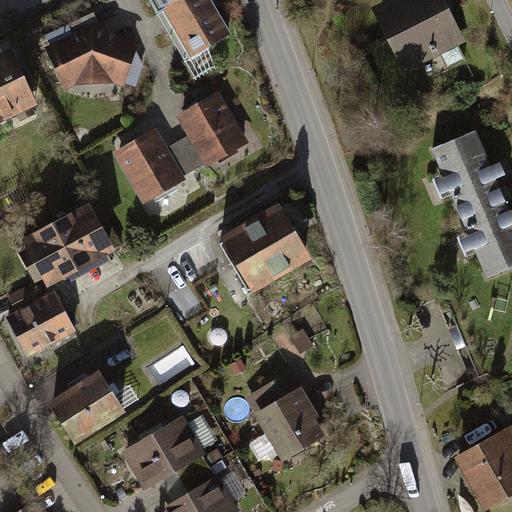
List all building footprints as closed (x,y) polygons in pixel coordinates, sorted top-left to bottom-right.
[(212,0),(155,0),(189,62),(233,38),(212,0)] [(389,0),(373,8),(405,73),(468,43),(448,3),(446,0),(389,0)] [(97,25),(45,49),(64,91),(79,84),(113,83),(127,89),(145,43),(97,25)] [(12,53),(0,58),(0,129),(39,111),(12,53)] [(220,90),(177,116),(188,136),(204,163),(207,167),(250,142),(220,90)] [(186,180),(184,176),(168,148),(156,128),(114,152),(144,204),(186,180)] [(479,129),(431,149),(443,180),(435,184),(441,198),(454,193),(472,238),(462,242),(467,256),(477,252),(488,281),(511,271),(511,213),(511,214),(500,185),(510,181),(503,163),(495,166),(479,129)] [(204,163),(188,136),(168,148),(184,176),(204,163)] [(127,271),(91,203),(13,243),(40,296),(68,282),(76,297),(127,271)] [(281,209),(220,242),(250,297),(311,264),(281,209)] [(58,292),(11,317),(32,357),(79,333),(58,292)] [(294,369),(248,395),(285,460),(331,434),(294,369)] [(101,370),(49,400),(75,445),(128,415),(101,370)] [(186,417),(124,450),(146,491),(208,458),(186,417)] [(511,427),(458,456),(485,509),(511,494),(511,427)] [(0,449),(0,479),(13,472),(0,449)] [(240,511),(219,474),(160,508),(161,511),(240,511)] [(48,511),(38,496),(11,511),(48,511)]
